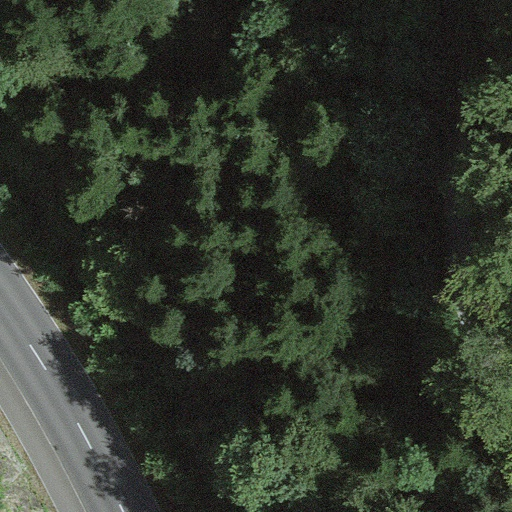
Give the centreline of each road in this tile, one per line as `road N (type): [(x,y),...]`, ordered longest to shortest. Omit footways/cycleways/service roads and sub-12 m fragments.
road 1 (track): [(459,0),(457,212),(481,351),(511,425)]
road 2 (tertiary): [(0,310),(63,407),(114,511)]
